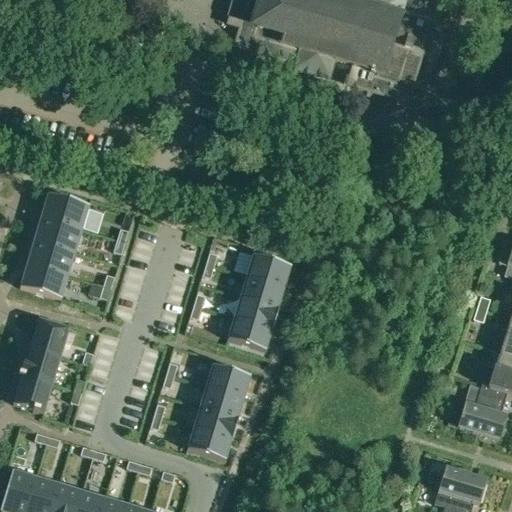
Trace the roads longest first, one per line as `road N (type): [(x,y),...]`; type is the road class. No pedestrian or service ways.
road 1 (residential): [(511,93),(448,128),(363,129),(253,198),(217,204),(152,190)]
road 2 (residential): [(152,190),(205,27)]
road 3 (residential): [(152,190),(0,143)]
